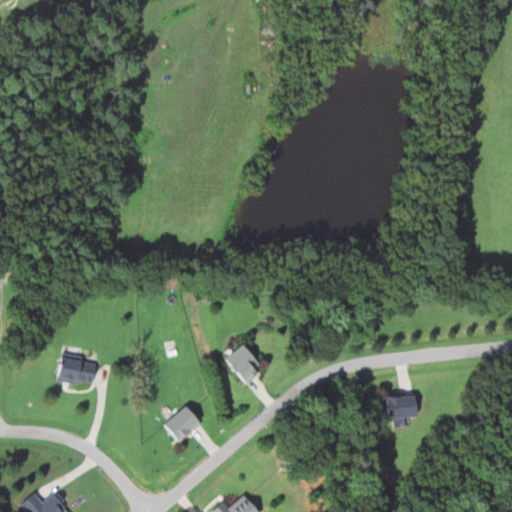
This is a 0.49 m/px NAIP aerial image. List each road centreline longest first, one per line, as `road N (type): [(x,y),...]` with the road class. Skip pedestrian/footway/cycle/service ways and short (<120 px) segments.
road 1 (residential): [(147,511),(311,378),(369,358),(511,343)]
road 2 (residential): [(143,511),(98,452),(51,432),(0,427)]
